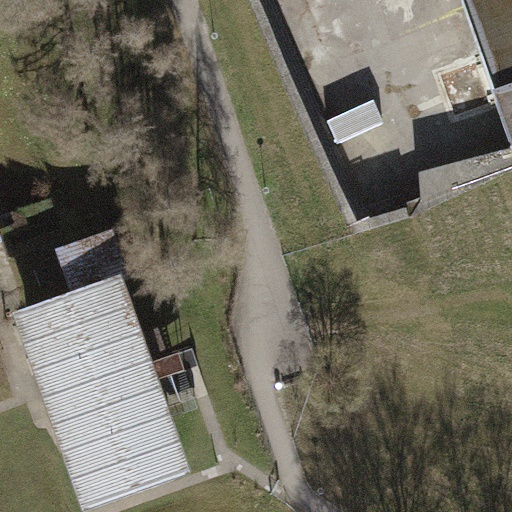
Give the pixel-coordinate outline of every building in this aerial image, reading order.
[(332,0),(502,479),(511,475),(511,146),(460,0),(332,0)] [(511,0),(460,0),(511,146),(511,0)] [(82,293),(111,283),(120,280),(107,243),(69,256),(82,293)] [(82,293),(28,312),(96,504),(179,475),(140,366),(132,342),(111,283),(82,293)] [(132,342),(140,366),(166,357),(158,333),(132,342)]
